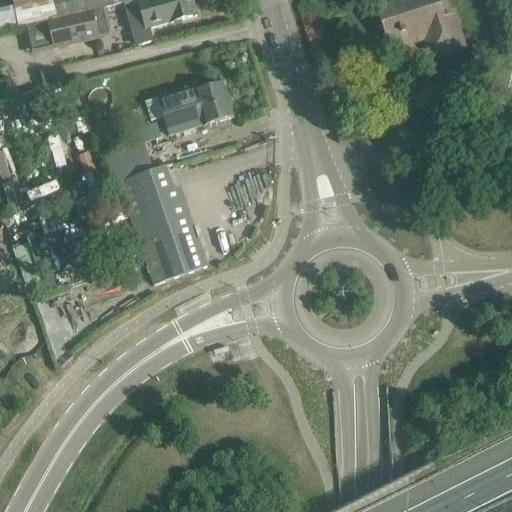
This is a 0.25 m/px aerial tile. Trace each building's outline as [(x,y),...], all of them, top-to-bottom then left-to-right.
[(138,1),(151,0),(11,0),(18,27),(31,24),(92,11),(138,0),(138,1)] [(197,17),(191,0),(151,0),(138,1),(138,4),(123,7),(135,47),(153,42),(150,29),(197,17)] [(405,0),(406,2),(379,11),(391,50),(425,39),(431,58),(463,47),(454,17),(443,21),(435,0),(405,0)] [(98,39),(92,11),(31,24),(31,27),(23,27),(29,55),(98,39)] [(151,122),(163,118),(169,137),(203,127),(204,128),(233,119),(223,85),(196,93),(194,88),(145,103),(151,122)] [(163,138),(159,125),(124,136),(128,149),(163,138)] [(88,154),(78,158),(84,174),(94,170),(88,154)] [(154,287),(207,269),(179,188),(173,190),(166,170),(172,167),(172,166),(119,184),(154,287)]
